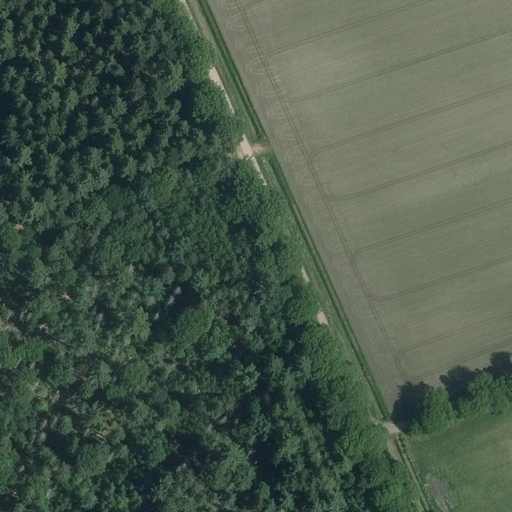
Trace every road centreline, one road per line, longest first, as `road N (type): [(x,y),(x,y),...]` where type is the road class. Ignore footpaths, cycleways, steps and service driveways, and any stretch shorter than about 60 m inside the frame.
road 1 (track): [(133,191),(246,152),(372,436)]
road 2 (track): [(178,0),(246,152)]
road 3 (track): [(511,385),(372,436)]
road 4 (track): [(129,193),(0,236)]
